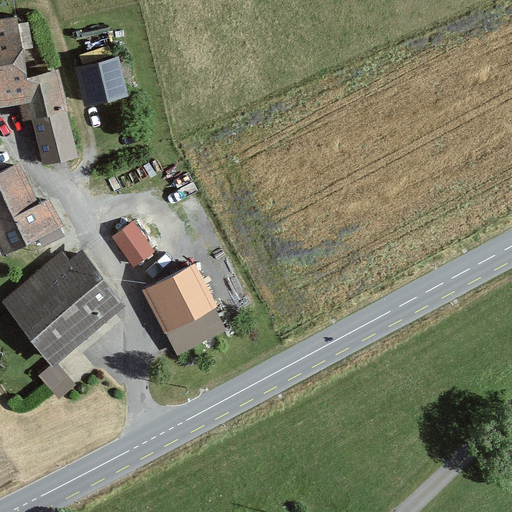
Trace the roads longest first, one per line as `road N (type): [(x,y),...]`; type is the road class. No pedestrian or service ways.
road 1 (secondary): [(7,511),(511,245)]
road 2 (unclassified): [(511,414),(406,511)]
